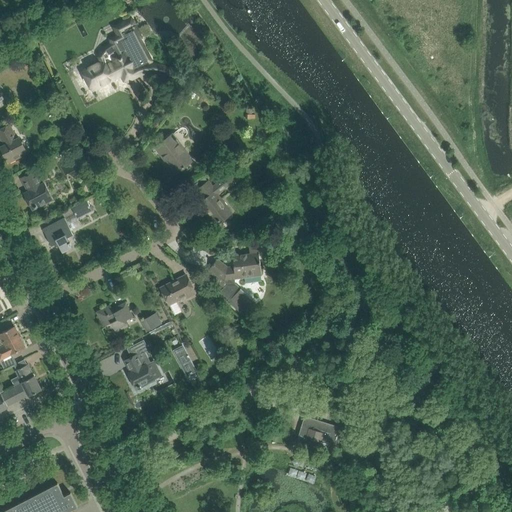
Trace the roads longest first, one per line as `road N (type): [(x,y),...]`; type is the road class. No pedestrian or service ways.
road 1 (unclassified): [(393,511),(374,399),(289,371),(250,384),(93,486)]
road 2 (tertiary): [(323,0),(511,251)]
road 3 (tertiary): [(35,303),(79,391),(71,426)]
road 4 (unclassified): [(35,303),(152,246)]
road 5 (residential): [(152,246),(175,235),(111,154)]
